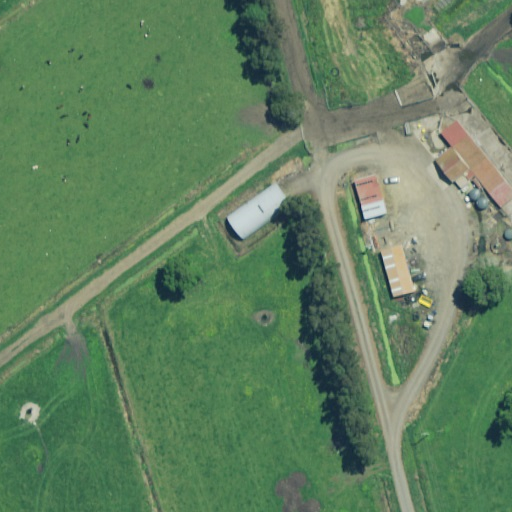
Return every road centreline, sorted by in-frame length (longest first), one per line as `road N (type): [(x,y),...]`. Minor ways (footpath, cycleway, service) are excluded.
road 1 (track): [(0,372),(506,0)]
road 2 (track): [(323,129),(425,511)]
